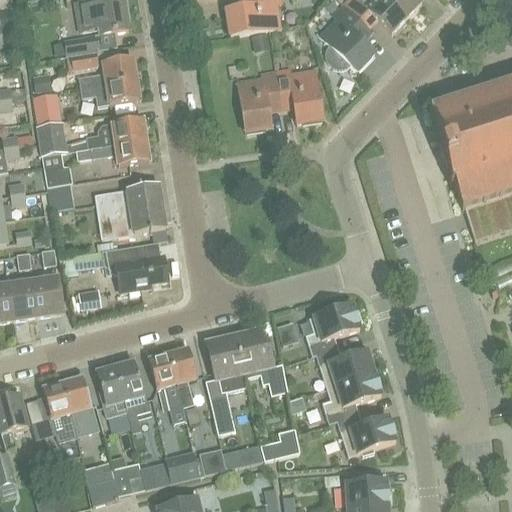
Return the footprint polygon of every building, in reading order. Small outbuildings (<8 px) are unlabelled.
[(278,8),(283,7),(281,0),(249,0),(251,9),(227,13),(231,39),(281,30),(278,8)] [(349,0),(342,7),(370,34),(378,26),(390,38),(405,23),(382,0),(374,0),(370,4),(366,0),(362,0),(357,5),(352,0),(349,0)] [(382,0),(405,23),(421,6),(415,0),(382,0)] [(78,37),(99,33),(101,40),(128,35),(122,4),(102,7),(101,3),(92,5),(92,3),(73,6),(78,37)] [(342,7),(331,18),(335,22),(319,38),(330,49),(326,54),(325,57),(325,61),(326,65),(329,69),(333,72),(337,74),(342,74),(347,72),(351,69),(356,74),(373,56),(362,44),(371,36),(370,34),(342,7)] [(67,59),(99,54),(97,40),(65,45),(67,59)] [(69,75),(98,70),(96,56),(67,61),(69,75)] [(82,92),(137,83),(133,62),(104,67),(105,78),(80,82),(82,92)] [(290,72),(274,74),(279,106),(293,104),(296,128),(322,123),(314,73),(291,77),(290,72)] [(279,106),(274,74),(261,77),(261,82),(237,85),(245,135),(271,132),(267,108),(279,106)] [(97,110),(110,108),(140,104),(137,83),(82,92),(83,102),(95,100),(97,110)] [(477,246),(511,234),(511,87),(503,91),(503,89),(499,90),(500,92),(487,96),(486,94),(483,95),(483,97),(470,101),(469,99),(451,105),(451,107),(434,113),(433,111),(431,112),(435,127),(436,129),(439,137),(439,138),(435,140),(436,142),(438,142),(440,148),(438,149),(439,151),(441,150),(449,176),(449,177),(448,177),(449,181),(451,181),(452,187),(451,188),(451,190),(456,189),(464,215),(467,214),(477,246)] [(0,105),(12,104),(10,92),(0,93),(0,105)] [(12,104),(0,105),(0,117),(13,116),(12,104)] [(60,116),(36,120),(37,129),(61,125),(60,116)] [(99,136),(100,141),(89,143),(90,153),(146,144),(143,124),(104,130),(99,136)] [(63,126),(62,127),(53,128),(36,130),(41,161),(54,158),(68,156),(63,126)] [(18,151),(17,140),(17,139),(2,141),(3,153),(18,151)] [(149,165),(146,144),(90,153),(76,155),(78,165),(92,163),(117,159),(119,169),(149,165)] [(18,151),(3,153),(5,165),(6,165),(20,162),(18,151)] [(72,188),(69,171),(57,173),(44,175),(47,191),(71,188),(72,188)] [(10,200),(25,197),(24,186),(8,189),(10,200)] [(51,216),(75,212),(71,188),(47,191),(51,216)] [(167,233),(160,190),(95,199),(102,243),(167,233)] [(25,197),(10,200),(11,212),(27,210),(25,197)] [(15,236),(17,250),(32,247),(30,234),(15,236)] [(44,241),(34,243),(35,251),(46,249),(44,241)] [(102,256),(105,279),(117,277),(120,296),(151,292),(150,288),(167,286),(163,260),(137,264),(135,250),(102,256)] [(44,271),(56,269),(54,254),(42,256),(44,271)] [(17,259),(19,274),(31,273),(29,257),(17,259)] [(76,260),(59,263),(61,272),(77,269),(76,260)] [(33,285),(38,321),(63,317),(58,282),(33,285)] [(38,321),(33,285),(8,288),(13,324),(38,321)] [(0,326),(13,324),(8,288),(0,289),(0,326)] [(312,361),(316,360),(338,353),(334,342),(360,334),(358,330),(360,329),(359,327),(362,326),(358,314),(354,316),(352,310),(330,317),(329,314),(316,318),(317,321),(309,323),(313,338),(305,340),(312,361)] [(235,342),(244,378),(259,374),(262,388),(268,387),(271,400),(287,396),(282,368),(271,371),(263,335),(235,342)] [(244,378),(235,342),(207,349),(216,384),(206,387),(218,441),(236,436),(227,396),(247,392),(244,378)] [(338,353),(316,360),(326,393),(374,378),(367,356),(341,364),(338,353)] [(169,360),(182,411),(193,409),(187,385),(196,383),(189,355),(169,360)] [(182,411),(169,360),(147,366),(155,395),(166,392),(172,414),(182,411)] [(115,372),(127,416),(133,437),(141,435),(136,418),(150,414),(142,386),(140,387),(134,367),(115,372)] [(127,416),(115,372),(96,378),(102,397),(99,398),(106,422),(127,416)] [(375,381),(374,378),(326,393),(330,406),(322,408),(329,429),(359,419),(355,408),(381,400),(380,397),(381,396),(376,380),(375,381)] [(84,384),(63,389),(77,440),(99,435),(92,409),(91,409),(84,384)] [(77,440),(63,389),(43,394),(56,446),(77,440)] [(0,434),(6,455),(17,453),(12,436),(28,432),(19,401),(17,401),(14,398),(3,401),(2,405),(0,405),(0,434)] [(42,424),(37,404),(26,407),(32,427),(42,424)] [(196,410),(185,413),(189,429),(201,425),(196,410)] [(358,420),(336,427),(339,438),(346,436),(354,461),(397,448),(389,420),(361,429),(358,420)] [(265,465),(276,462),(299,457),(294,434),(279,438),(280,446),(261,450),(265,465)] [(220,454),(199,458),(203,477),(225,472),(220,454)] [(170,488),(200,482),(194,456),(164,463),(165,467),(170,488)] [(0,489),(14,486),(7,459),(0,460),(0,489)] [(139,467),(131,469),(111,474),(118,501),(145,494),(142,480),(140,473),(139,467)] [(165,467),(140,473),(142,480),(145,494),(170,488),(165,467)] [(116,502),(111,483),(87,490),(92,509),(116,502)] [(344,511),(361,511),(390,510),(388,484),(343,487),(344,511)] [(274,493),(264,495),(267,510),(277,509),(274,493)] [(294,511),(293,501),(283,502),(284,511),(294,511)] [(200,511),(198,502),(157,511),(200,511)]
